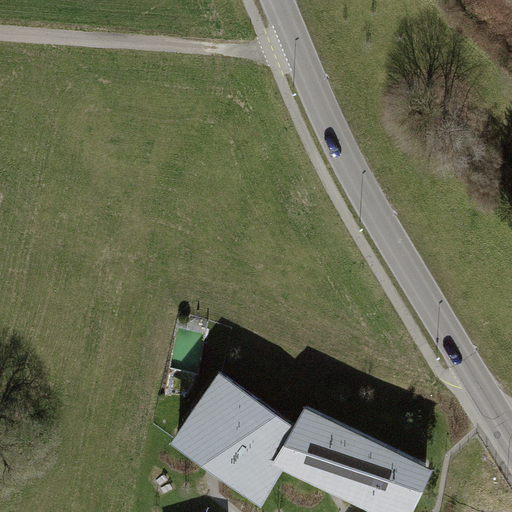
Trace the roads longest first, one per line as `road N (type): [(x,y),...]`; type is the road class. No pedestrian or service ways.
road 1 (tertiary): [(277,0),(350,162),(511,435)]
road 2 (track): [(296,44),(241,51),(0,29)]
